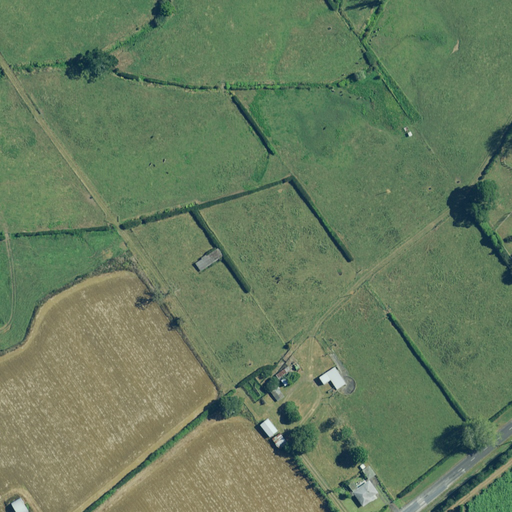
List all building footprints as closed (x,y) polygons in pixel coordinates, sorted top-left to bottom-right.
[(222,258),(217,250),(196,262),(200,270),(222,258)] [(296,376),(286,365),(275,376),(286,387),(296,376)] [(345,384),(334,368),(320,378),(324,384),(330,380),(337,390),(345,384)] [(284,397),(277,388),(270,393),(277,402),(284,397)] [(277,431),(269,420),(261,426),(269,437),(277,431)] [(287,444),(281,435),(273,441),(279,450),(287,444)] [(363,464),(359,466),(362,471),(368,480),(374,475),(368,467),(366,468),(363,464)] [(377,493),(369,481),(357,489),(352,482),(347,485),(351,491),(348,494),(350,498),(354,495),(362,507),(376,498),(374,495),(377,493)] [(27,511),(29,511),(22,498),(12,504),(16,511),(27,511)]
